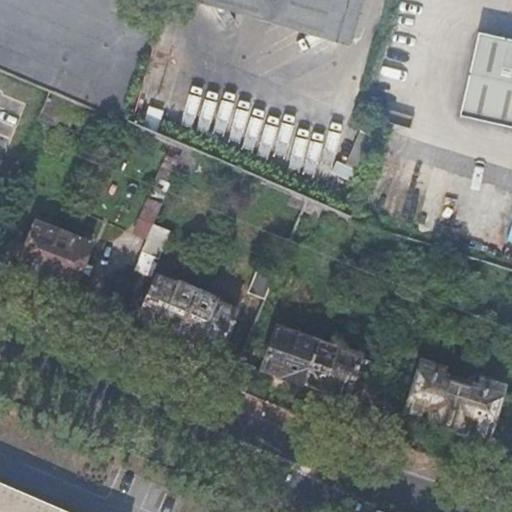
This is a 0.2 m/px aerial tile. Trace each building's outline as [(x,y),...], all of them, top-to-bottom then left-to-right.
[(364,0),(191,0),(352,46),(364,0)] [(511,41),(472,32),(452,115),(511,129),(511,41)] [(0,90),(0,172),(27,100),(0,90)] [(193,153),(180,147),(170,171),(184,177),(193,153)] [(150,222),(158,202),(143,195),(128,232),(143,238),(150,222)] [(315,217),(319,208),(303,201),(299,210),(315,217)] [(71,289),(89,244),(32,221),(14,267),(71,289)] [(165,229),(150,222),(143,238),(135,258),(150,266),(165,229)] [(419,252),(422,242),(410,239),(407,248),(419,252)] [(254,262),(242,290),(258,297),(270,269),(254,262)] [(511,275),(482,266),(463,322),(481,328),(494,292),(510,297),(511,290),(511,275)] [(140,319),(157,278),(152,276),(140,304),(141,304),(135,317),(140,319)] [(173,285),(157,278),(140,319),(156,326),(155,327),(193,344),(195,341),(215,350),(233,310),(213,301),(214,299),(175,281),(173,285)] [(341,395),(354,355),(334,348),(335,344),(296,331),(295,334),(273,327),(260,368),(281,375),(280,379),(320,391),(320,389),(341,395)] [(237,362),(249,367),(261,337),(248,333),(237,362)] [(425,411),(422,422),(462,434),(466,424),(487,430),(501,384),(475,377),(472,386),(437,375),(439,367),(417,360),(403,405),(425,411)] [(226,386),(239,391),(249,367),(237,362),(226,386)] [(345,428),(359,433),(367,408),(352,403),(345,428)] [(400,415),(422,422),(425,411),(403,405),(400,415)] [(466,424),(462,434),(484,441),(487,430),(466,424)] [(63,511),(0,485),(0,511),(63,511)]
